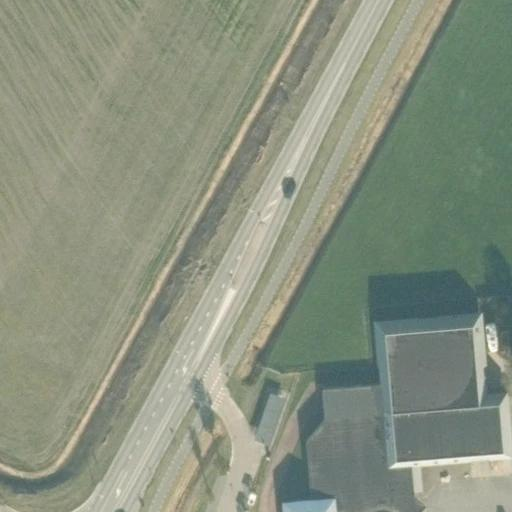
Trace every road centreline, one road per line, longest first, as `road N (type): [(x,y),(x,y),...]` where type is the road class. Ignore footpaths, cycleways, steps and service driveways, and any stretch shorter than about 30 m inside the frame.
road 1 (primary): [(194,381),(344,80),(350,50)]
road 2 (primary): [(350,50),(328,74),(170,367)]
road 3 (primary): [(170,367),(92,511)]
road 4 (unclassified): [(226,511),(239,435),(221,398),(194,381)]
road 5 (primary): [(124,511),(194,381)]
